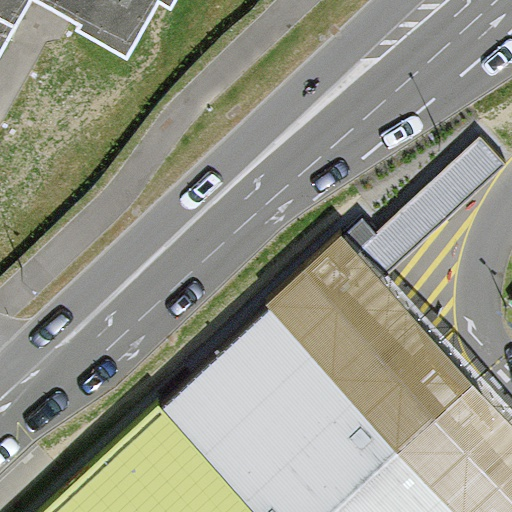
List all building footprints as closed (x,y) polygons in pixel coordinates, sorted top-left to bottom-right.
[(0,0),(0,35),(20,0),(67,0),(77,6),(74,15),(127,47),(131,45),(156,0),(0,0)] [(386,274),(509,161),(483,133),(379,228),(360,246),(386,274)] [(360,246),(379,228),(364,212),(345,230),(360,246)] [(511,495),(511,411),(386,274),(360,246),(345,230),(303,268),(511,495)] [(511,511),(511,496),(303,268),(42,511),(511,511)]
